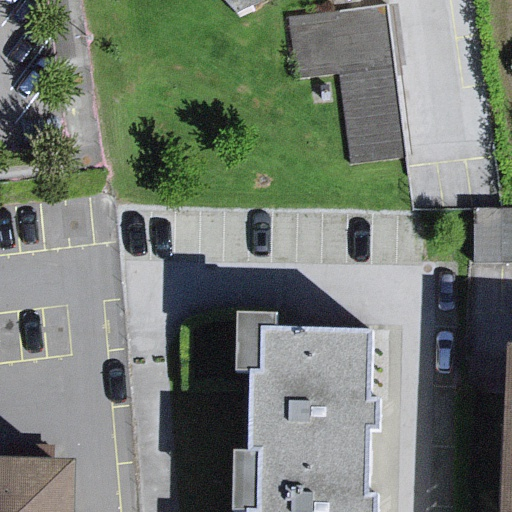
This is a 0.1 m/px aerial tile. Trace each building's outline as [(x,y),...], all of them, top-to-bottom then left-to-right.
[(179,0),(215,37),(283,0),(322,0),(334,21),(370,0),(179,0)] [(392,19),(286,30),(294,85),(338,86),(356,173),(404,167),(392,19)] [(374,511),(377,340),(264,343),(264,331),(215,332),(211,390),(226,386),(223,469),(211,470),(211,511),(374,511)] [(511,511),(511,363),(485,363),(480,511),(511,511)] [(0,511),(73,511),(73,483),(0,481),(0,511)]
